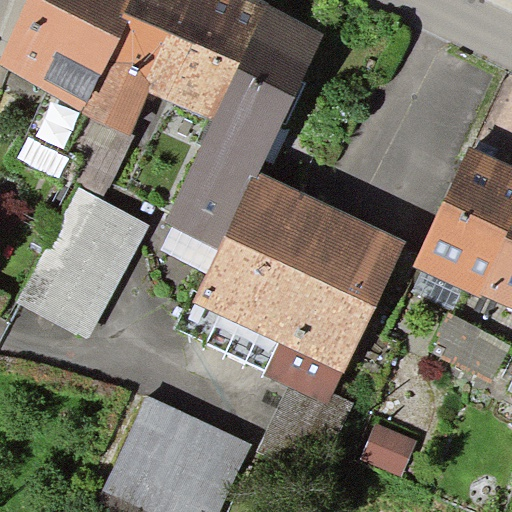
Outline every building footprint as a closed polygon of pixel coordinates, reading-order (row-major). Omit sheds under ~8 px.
[(161,89),(203,0),(27,0),(0,60),(47,89),(13,162),(63,188),(72,170),(104,186),(127,136),(123,134),(146,83),(161,89)] [(188,102),(233,6),(218,0),(203,0),(161,89),(188,102)] [(261,19),(233,6),(188,102),(216,114),(261,19)] [(167,218),(221,245),(252,182),(242,177),(269,120),(280,125),(295,94),(282,88),(304,41),(261,19),(216,114),(167,218)] [(511,181),(462,158),(416,259),(466,282),(429,354),(485,383),(502,350),(511,355),(511,181)] [(290,378),(325,395),(394,250),(252,182),(221,245),(182,326),(290,378)] [(76,337),(136,225),(74,191),(14,304),(76,337)] [(324,396),(325,395),(290,378),(254,454),(311,481),(347,407),(324,396)] [(142,511),(215,511),(244,449),(142,400),(99,492),(142,511)]
